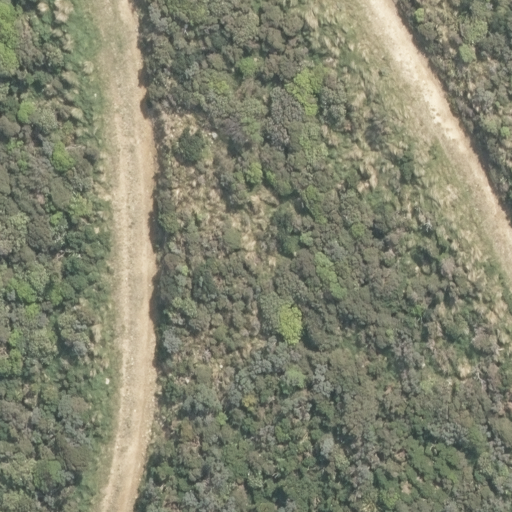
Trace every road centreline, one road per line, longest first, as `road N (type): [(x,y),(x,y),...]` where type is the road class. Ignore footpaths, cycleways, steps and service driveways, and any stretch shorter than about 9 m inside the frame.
road 1 (track): [(37,0),(78,223),(62,511)]
road 2 (track): [(511,364),(435,291),(286,0)]
